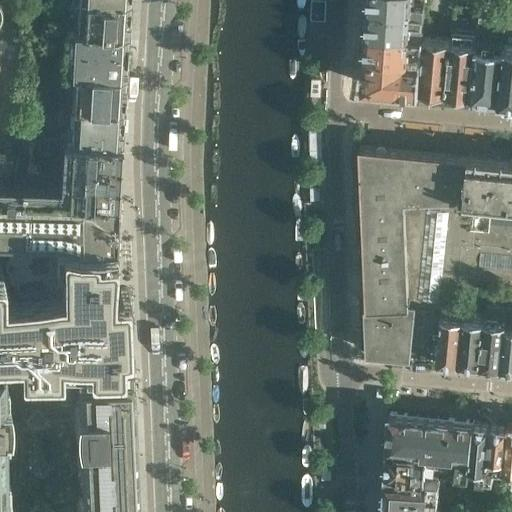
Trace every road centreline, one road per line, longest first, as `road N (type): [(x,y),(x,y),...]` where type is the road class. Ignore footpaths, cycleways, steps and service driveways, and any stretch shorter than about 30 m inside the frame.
road 1 (secondary): [(168,511),(154,226),(160,0)]
road 2 (residential): [(337,110),(344,373)]
road 3 (residential): [(337,110),(511,126)]
road 4 (residential): [(511,387),(344,373)]
road 5 (residential): [(344,373),(349,511)]
